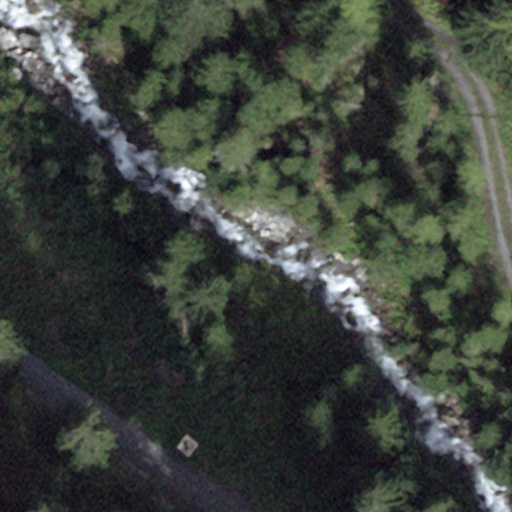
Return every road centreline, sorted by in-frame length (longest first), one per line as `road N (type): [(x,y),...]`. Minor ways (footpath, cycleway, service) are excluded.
road 1 (track): [(0,351),(156,444),(249,511)]
road 2 (track): [(511,145),(497,72),(398,0)]
